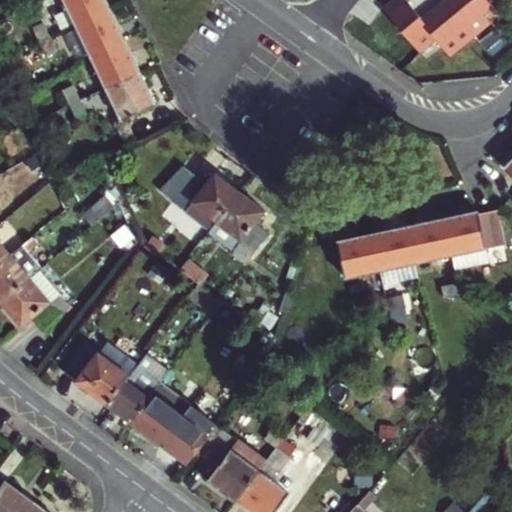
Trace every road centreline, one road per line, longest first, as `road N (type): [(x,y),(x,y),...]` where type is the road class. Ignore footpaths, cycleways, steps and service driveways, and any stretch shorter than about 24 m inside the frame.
road 1 (residential): [(307,40),(415,115),(442,123),(479,120),(511,94)]
road 2 (tertiary): [(0,380),(145,489)]
road 3 (unknown): [(257,163),(263,179),(355,241)]
